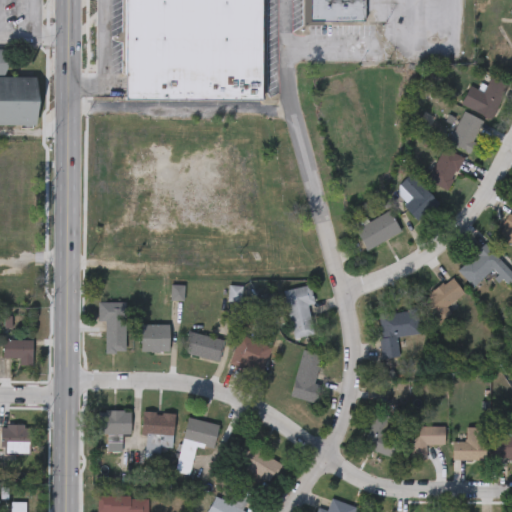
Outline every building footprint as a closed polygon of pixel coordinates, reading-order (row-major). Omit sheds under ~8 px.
[(260,0),(260,99),(123,98),(123,0),(260,0)] [(364,0),(364,22),(303,22),(303,0),(364,0)] [(0,122),(0,45),(6,45),(6,73),(36,73),(36,122),(0,122)] [(384,182),(359,74),(317,84),(321,102),(345,97),(362,169),(341,174),(345,191),(384,182)] [(460,102),(469,84),(482,90),(490,74),(508,82),(491,116),(460,102)] [(483,120),(468,150),(447,140),(462,109),(483,120)] [(265,124),(109,123),(108,251),(295,252),(296,227),(257,227),(258,149),(265,149),(265,124)] [(32,236),(32,145),(6,145),(6,236),(32,236)] [(426,178),(442,146),(464,156),(448,189),(426,178)] [(412,196),(399,183),(409,173),(439,202),(419,222),(402,205),(412,196)] [(354,230),(387,209),(400,228),(366,249),(354,230)] [(511,246),(495,235),(511,209),(511,246)] [(457,268),(486,242),(511,270),(511,280),(503,288),(492,276),(477,290),(457,268)] [(446,305),(450,311),(440,320),(422,298),(450,275),(463,291),(446,305)] [(0,306),(31,307),(31,282),(0,281),(0,306)] [(312,333),(292,336),(283,289),(309,284),(313,302),(307,303),(312,333)] [(124,300),(124,351),(101,351),(101,300),(124,300)] [(395,335),(398,355),(383,357),(377,314),(415,308),(419,332),(395,335)] [(168,323),(168,350),(140,350),(140,323),(168,323)] [(217,359),(182,351),(188,330),(222,338),(217,359)] [(229,362),(237,334),(270,344),(261,372),(229,362)] [(32,364),(20,364),(20,358),(3,358),(3,339),(32,339),(32,364)] [(313,381),(320,383),(315,401),(289,395),(301,348),(320,353),(313,381)] [(106,431),(98,431),(98,409),(130,409),(130,432),(120,432),(120,450),(106,450),(106,431)] [(174,412),(171,447),(159,446),(158,452),(145,451),(146,434),(140,433),(142,409),(174,412)] [(363,446),(373,409),(390,414),(380,450),(363,446)] [(194,444),(189,474),(175,471),(185,416),(217,422),(213,447),(194,444)] [(29,424),(29,453),(1,453),(1,424),(29,424)] [(425,442),(425,458),(410,457),(410,424),(442,424),(441,443),(425,442)] [(485,425),(485,458),(452,458),(452,441),(464,441),(464,425),(485,425)] [(511,457),(491,457),(491,434),(511,434),(511,457)] [(271,481),(234,465),(243,443),(280,458),(271,481)] [(147,495),(147,511),(97,511),(97,495),(147,495)] [(248,511),(206,511),(212,495),(231,501),(233,495),(243,499),(240,509),(248,511)] [(329,498),(369,510),(368,511),(315,511),(317,506),(326,509),(329,498)]
